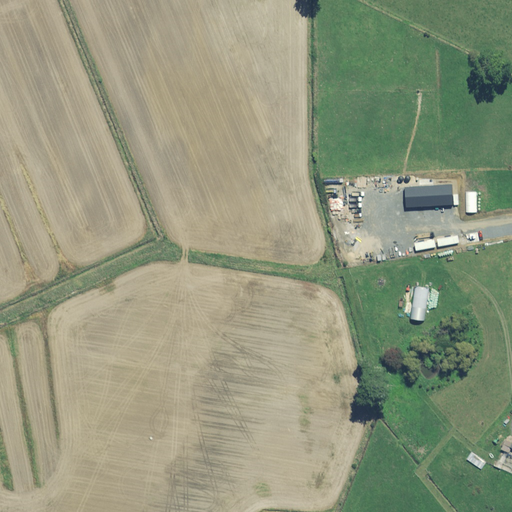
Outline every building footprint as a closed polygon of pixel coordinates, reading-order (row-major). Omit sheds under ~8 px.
[(468,228),(468,233),(467,233),(468,245),(479,244),(478,232),(475,232),(475,228),(468,228)] [(435,291),(431,290),(431,289),(418,287),(413,319),(426,321),(430,294),(434,294),(435,291)] [(495,471),(503,474),(511,452),(498,447),(495,456),(500,458),(495,471)] [(492,454),(481,448),(478,454),(490,459),(492,454)] [(489,462),(474,452),(469,459),(484,469),(489,462)]
